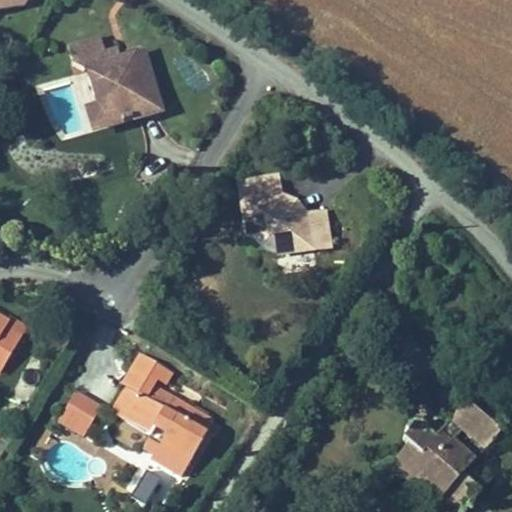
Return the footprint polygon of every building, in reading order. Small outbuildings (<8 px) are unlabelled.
[(71,58),(107,48),(102,32),(67,42),(71,58)] [(163,109),(145,45),(119,52),(117,45),(107,48),(71,58),(87,71),(94,98),(102,126),(163,109)] [(89,129),(102,126),(94,98),(81,101),(89,129)] [(246,197),(285,192),(283,174),(244,179),(246,197)] [(277,252),(333,246),(328,209),(311,211),(285,192),(246,197),(250,234),(261,233),(271,232),(275,234),(276,248),(277,252)] [(271,232),(261,233),(263,250),(276,248),(275,234),(271,232)] [(0,369),(1,370),(27,326),(0,310),(0,369)] [(137,354),(130,366),(121,383),(127,386),(112,412),(150,433),(163,440),(156,453),(153,459),(181,475),(214,416),(155,383),(158,377),(163,380),(168,371),(137,354)] [(100,402),(76,388),(58,421),(82,434),(100,402)] [(470,468),(501,430),(465,401),(433,440),(415,426),(402,442),(407,447),(392,466),(417,486),(420,482),(457,511),(464,511),(488,483),(470,468)] [(143,446),(156,453),(163,440),(150,433),(143,446)]
